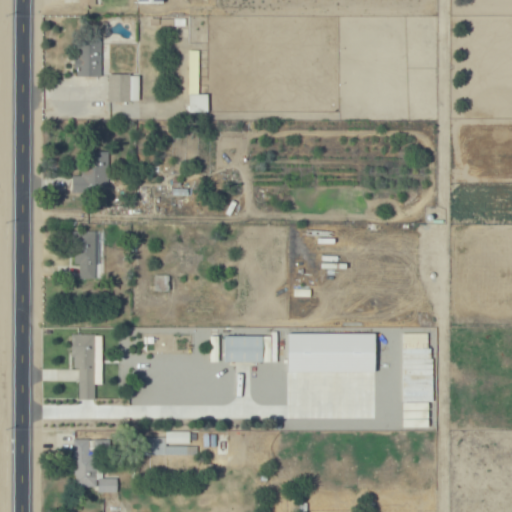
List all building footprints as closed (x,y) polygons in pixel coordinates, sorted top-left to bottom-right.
[(101,40),(101,77),(79,77),(79,69),(75,69),(75,56),(78,56),(78,40),(101,40)] [(187,91),(197,91),(196,50),(186,50),(187,91)] [(129,74),(129,76),(139,76),(140,101),(130,101),(109,102),(109,74),(129,74)] [(187,112),(206,111),(205,94),(187,94),(187,112)] [(89,192),(73,193),(73,176),(82,176),(82,168),(85,168),(85,152),(108,152),(109,187),(89,187),(89,192)] [(96,248),(96,265),(95,265),(96,268),(91,268),(91,278),(79,278),(79,265),(74,265),(74,248),(73,248),(73,231),(96,231),(96,248)] [(285,334),(285,372),(373,372),(372,333),(285,334)] [(400,415),(422,415),(422,401),(429,401),(430,333),(401,333),(400,415)] [(81,335),(94,335),(94,336),(101,336),(102,382),(95,382),(80,382),(80,368),(75,368),(74,356),(72,356),(72,335),(81,335)] [(262,363),(225,363),(224,337),(262,337),(262,363)] [(190,444),(166,444),(166,432),(190,432),(190,444)] [(166,439),(166,447),(178,447),(198,447),(198,457),(168,457),(168,455),(140,455),(140,447),(141,447),(141,439),(166,439)] [(89,440),(89,454),(96,454),(96,487),(73,487),(73,454),(73,440),(89,440)] [(111,451),(93,451),(93,441),(110,440),(111,451)] [(117,492),(98,492),(98,479),(117,479),(117,492)]
